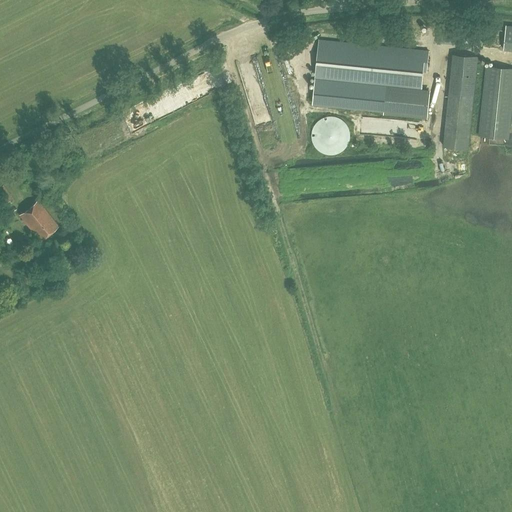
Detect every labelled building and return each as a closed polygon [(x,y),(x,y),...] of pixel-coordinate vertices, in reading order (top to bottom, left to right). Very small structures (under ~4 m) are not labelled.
[(502,49),(504,29),(439,23),(437,42),(502,49)] [(511,50),(511,25),(506,24),(503,50),(511,50)] [(427,71),(429,50),(319,40),(314,82),(312,104),(384,110),(383,114),(428,119),(431,89),(422,88),(424,71),(427,71)] [(468,148),(478,56),(453,53),(443,146),(468,148)] [(270,62),(271,75),(282,74),(281,61),(270,62)] [(509,139),(511,112),(511,68),(486,65),(478,136),(509,139)] [(352,135),(352,131),(351,127),(349,124),(346,120),(342,118),(339,116),(335,115),(331,115),(328,115),(324,116),(320,119),(318,121),(316,124),(314,127),(313,131),(312,135),(313,139),(314,143),(316,146),(318,149),(321,151),(324,153),(328,155),(332,155),(336,155),(340,153),(343,152),(346,149),(349,146),(351,143),(352,139),(352,135)] [(0,204),(1,206),(13,197),(0,179),(0,204)] [(40,240),(58,225),(38,200),(19,214),(40,240)]
